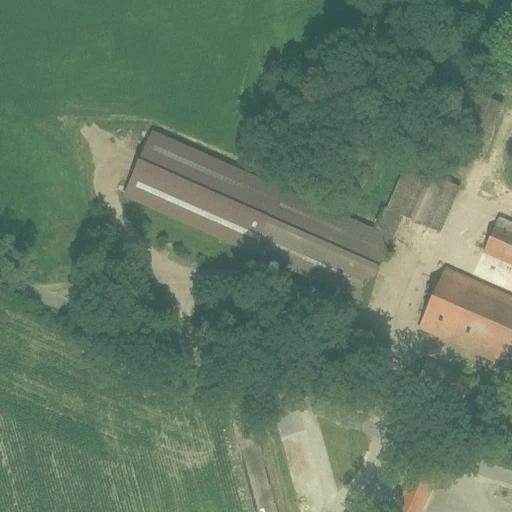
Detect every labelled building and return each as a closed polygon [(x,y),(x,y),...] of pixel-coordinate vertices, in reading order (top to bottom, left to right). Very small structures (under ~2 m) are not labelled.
[(272,213),(252,262),(364,308),(384,259),(272,213)] [(511,224),(498,219),(481,263),(511,275),(511,224)] [(511,295),(445,268),(419,331),(511,369),(511,295)] [(481,378),(433,360),(419,395),(467,413),(481,378)] [(425,511),(437,483),(384,462),(363,511),(425,511)]
